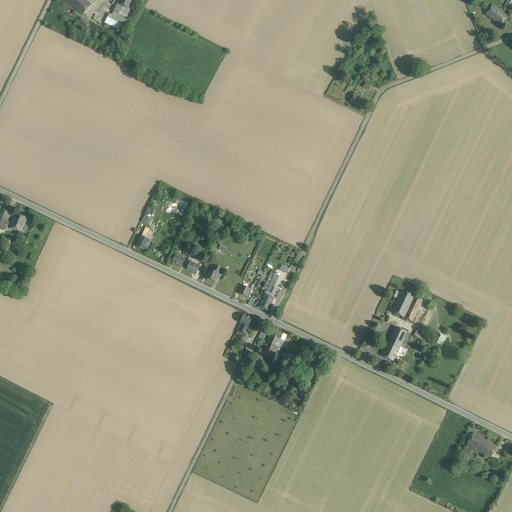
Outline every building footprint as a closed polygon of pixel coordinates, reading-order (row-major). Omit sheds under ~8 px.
[(85,0),(75,0),(74,2),(75,3),(73,6),(83,15),(92,5),(85,0)] [(133,0),(129,9),(118,4),(119,1),(118,0),(114,0),(113,4),(116,6),(112,15),(110,18),(126,27),(138,3),(139,0),(133,0)] [(119,0),(119,1),(118,4),(129,9),(133,0),(119,0)] [(500,11),(492,5),(488,11),(486,15),(485,15),(493,20),(500,11)] [(507,16),(500,11),(493,20),(500,25),(507,16)] [(126,27),(110,18),(112,15),(109,13),(104,23),(123,32),(126,27)] [(89,25),(81,18),(78,22),(85,29),(89,25)] [(372,85),(365,82),(362,87),(369,90),(372,85)] [(366,99),(354,93),(349,102),(361,108),(366,99)] [(27,218),(16,213),(10,227),(21,232),(27,218)] [(145,215),(142,221),(150,225),(153,219),(145,215)] [(8,223),(1,220),(0,223),(0,226),(6,229),(8,223)] [(141,237),(137,245),(145,249),(148,241),(145,239),(141,237)] [(220,243),(217,252),(225,255),(228,246),(220,243)] [(182,256),(177,253),(173,262),(181,266),(184,259),(181,258),(182,256)] [(193,265),(189,263),(187,269),(195,273),(199,266),(194,264),(193,265)] [(212,270),(210,269),(206,278),(207,278),(208,280),(210,280),(214,282),(221,268),(215,265),(212,270)] [(279,270),(288,273),(290,268),(282,265),(279,270)] [(283,278),(275,274),(271,281),(280,285),(283,278)] [(268,280),(262,293),(265,294),(271,281),(268,280)] [(263,299),(272,304),(274,298),(273,298),(280,285),(271,281),(265,294),(263,299)] [(251,289),(243,285),(239,294),(246,297),(248,293),(249,294),(251,289)] [(423,300),(402,291),(401,293),(398,299),(392,312),(412,321),(423,300)] [(272,304),(263,299),(259,307),(268,311),(272,304)] [(252,319),(244,315),(240,323),(248,327),(252,319)] [(248,327),(240,323),(236,332),(239,333),(239,332),(245,334),(248,327)] [(410,333),(395,327),(387,344),(399,349),(404,339),(407,340),(410,333)] [(418,327),(414,336),(416,337),(419,332),(422,333),(423,330),(421,329),(418,327)] [(284,335),(271,329),(269,335),(271,336),(268,343),(279,348),(284,335)] [(426,331),(423,330),(422,333),(419,332),(416,337),(421,340),(423,337),(426,331)] [(441,335),(436,343),(442,346),(447,338),(441,335)] [(279,348),(268,343),(264,351),(275,356),(279,348)] [(399,349),(387,344),(381,356),(394,361),(399,349)] [(497,447),(473,433),(467,444),(490,458),(497,447)]
